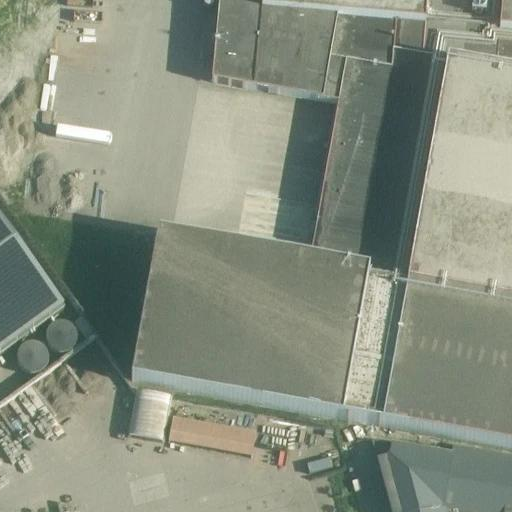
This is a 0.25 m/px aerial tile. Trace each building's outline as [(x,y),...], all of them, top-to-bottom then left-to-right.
[(511,0),(219,0),(213,84),(338,107),(310,263),(158,236),(132,384),(511,452),(511,0)] [(143,232),(145,217),(61,201),(58,216),(143,232)] [(0,358),(65,311),(0,221),(0,358)] [(84,319),(74,326),(87,343),(96,336),(84,319)] [(128,439),(163,445),(170,402),(136,396),(128,439)] [(511,511),(511,469),(372,444),(389,511),(511,511)]
